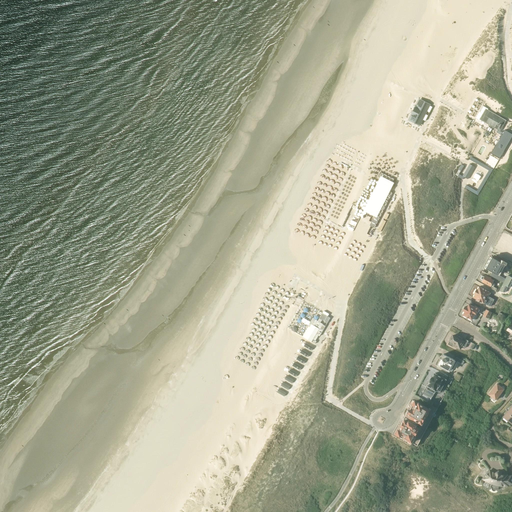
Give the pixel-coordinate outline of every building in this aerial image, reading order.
[(414,111),(409,120),(416,123),(415,124),(419,125),(429,105),(419,100),(415,108),(414,108),(413,111),(414,111)] [(503,121),(504,120),(494,114),(492,113),(487,110),(486,112),(485,111),(481,118),(483,119),(482,120),(490,125),(491,123),(500,129),(501,128),(504,122),(503,121)] [(503,132),(492,150),(502,156),(511,137),(511,130),(506,127),(504,130),(501,128),(500,129),(500,130),(503,132)] [(493,169),(471,157),(469,159),(488,170),(477,191),(466,185),(465,188),(478,195),(493,169)] [(475,167),(469,164),(462,176),(468,179),(475,167)] [(394,183),(381,176),(363,211),(377,218),(394,183)] [(505,278),(499,275),(505,265),(506,266),(507,263),(502,260),(500,262),(492,258),(486,269),(492,272),(491,276),(503,282),(505,278)] [(509,287),(511,282),(511,277),(508,275),(499,291),(502,292),(503,291),(505,292),(508,286),(509,287)] [(492,286),(491,289),(496,291),(497,289),(494,287),(495,284),(493,283),(494,281),(491,279),(492,278),(490,277),(489,278),(485,276),(485,277),(482,276),(480,279),(483,281),(482,282),(491,286),(492,286)] [(495,295),(496,292),(496,291),(491,289),(489,292),(479,287),(478,290),(477,290),(474,294),(475,295),(473,298),(478,300),(477,301),(480,303),(481,302),(490,307),(494,300),(489,297),(491,293),(495,295)] [(465,307),(463,311),(465,312),(463,315),(467,317),(467,318),(468,318),(472,320),(474,320),(475,320),(477,316),(477,315),(476,314),(480,308),(475,306),(474,307),(469,304),(467,308),(465,307)] [(492,313),(486,310),(483,316),(489,319),(492,313)] [(323,333),(315,328),(308,341),(316,346),(323,333)] [(465,339),(464,341),(462,340),(462,338),(458,336),(457,338),(453,335),(452,336),(451,337),(450,339),(450,340),(448,345),(452,347),(453,345),(460,349),(461,346),(464,348),(468,341),(465,339)] [(309,356),(302,352),(299,356),(306,360),(309,356)] [(438,365),(443,367),(442,369),(448,373),(449,371),(451,372),(457,362),(459,363),(462,365),(464,361),(456,357),(455,360),(443,354),(438,365)] [(305,362),(298,358),(296,363),(303,367),(305,362)] [(301,370),(294,366),(291,370),(298,374),(301,370)] [(434,374),(432,378),(428,386),(427,389),(434,393),(436,391),(437,391),(439,392),(446,380),(442,377),(443,375),(438,373),(437,375),(434,374)] [(291,386),(285,382),(282,386),(288,390),(291,386)] [(494,401),(495,400),(496,400),(504,389),(497,384),(489,395),(491,397),(490,398),(494,401)] [(436,398),(432,396),(428,403),(435,406),(438,400),(436,398)] [(419,403),(415,401),(412,405),(413,405),(412,407),(413,408),(411,410),(410,409),(409,412),(408,411),(406,414),(407,414),(407,416),(405,420),(404,420),(404,421),(402,421),(401,423),(402,424),(401,426),(399,430),(397,433),(404,437),(403,438),(412,443),(422,424),(430,409),(426,407),(419,403)] [(487,482),(492,484),(490,487),(492,488),(492,490),(493,491),(494,491),(495,491),(496,489),(498,490),(499,485),(501,486),(503,486),(505,486),(505,485),(508,485),(509,484),(511,484),(511,474),(511,475),(507,475),(507,477),(505,477),(505,476),(503,475),(502,475),(500,475),(500,474),(496,473),(496,474),(495,473),(493,472),(491,472),(490,471),(484,479),(487,482)]
